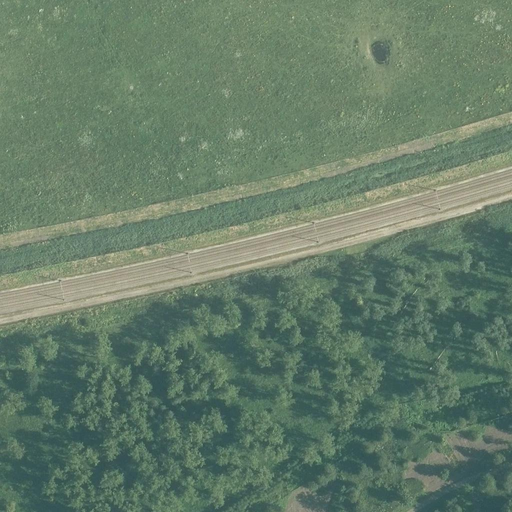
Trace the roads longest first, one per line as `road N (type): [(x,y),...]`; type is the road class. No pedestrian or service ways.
road 1 (track): [(0,322),(222,276),(511,197)]
road 2 (track): [(0,351),(330,281),(511,228)]
